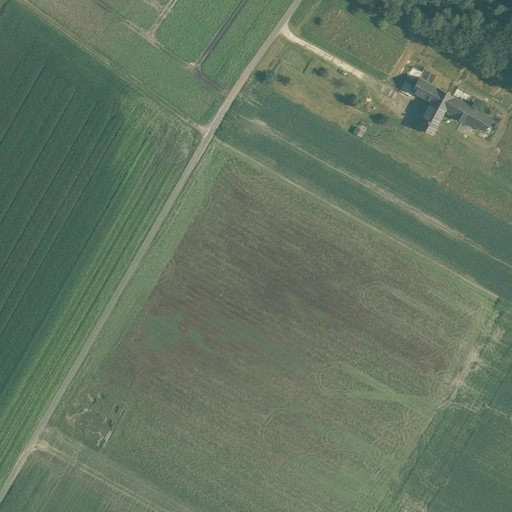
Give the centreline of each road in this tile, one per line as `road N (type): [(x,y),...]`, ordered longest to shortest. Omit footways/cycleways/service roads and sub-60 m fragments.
road 1 (unclassified): [(0,506),(301,0)]
road 2 (track): [(388,92),(290,16)]
